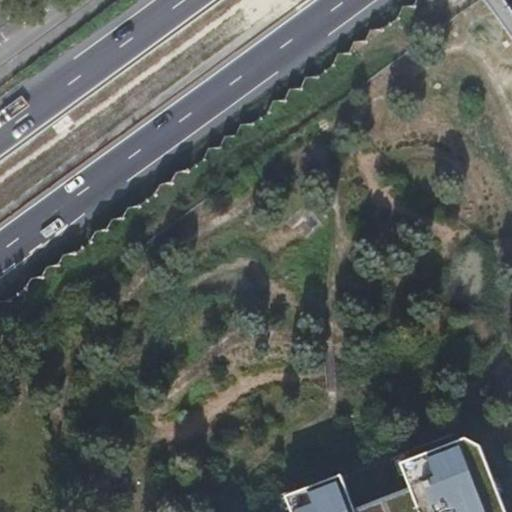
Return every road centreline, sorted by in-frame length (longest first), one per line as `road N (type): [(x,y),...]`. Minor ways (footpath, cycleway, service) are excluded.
road 1 (motorway): [(0,253),(348,0)]
road 2 (motorway): [(187,0),(0,137)]
